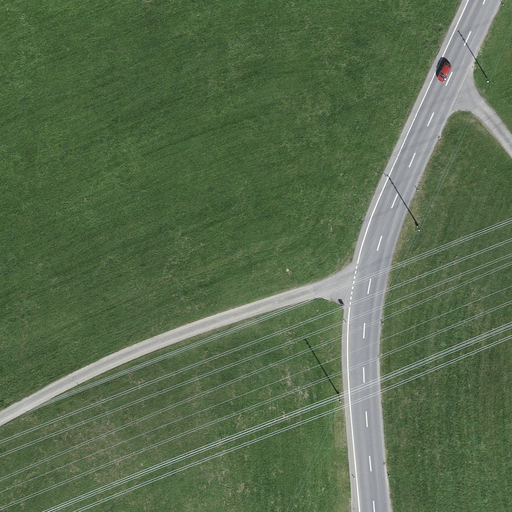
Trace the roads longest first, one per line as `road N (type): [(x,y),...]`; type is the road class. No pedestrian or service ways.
road 1 (unclassified): [(485,0),(395,198),(370,282),(363,330),(375,511)]
road 2 (track): [(0,430),(101,368),(325,286),(370,282)]
